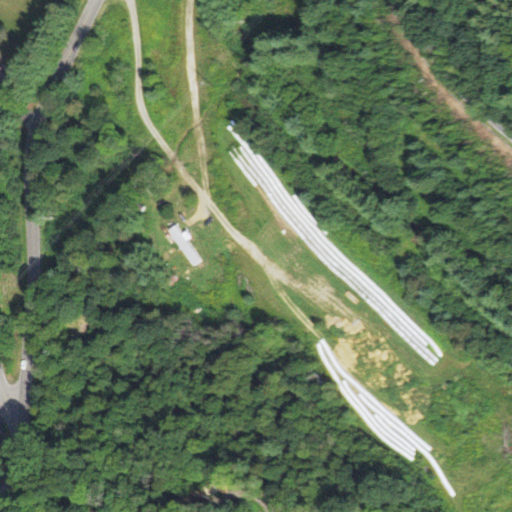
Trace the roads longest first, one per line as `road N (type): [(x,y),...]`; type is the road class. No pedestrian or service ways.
road 1 (tertiary): [(95,0),(45,97),(36,132),(25,379)]
road 2 (tertiary): [(511,131),(443,62),(408,0)]
road 3 (tertiary): [(25,379),(18,466),(0,493)]
